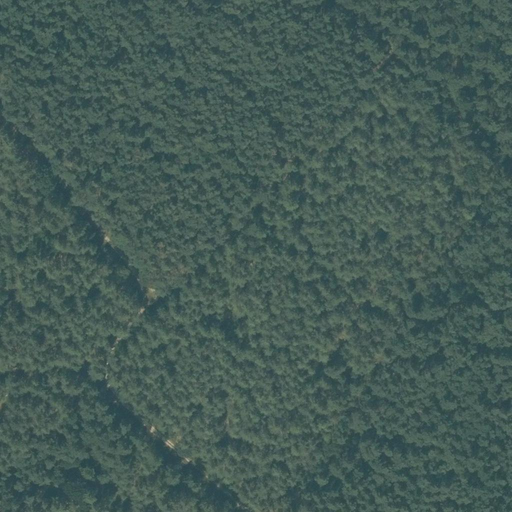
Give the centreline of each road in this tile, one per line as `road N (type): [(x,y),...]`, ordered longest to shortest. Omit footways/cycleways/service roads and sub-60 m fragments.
road 1 (track): [(153,300),(392,52)]
road 2 (track): [(153,300),(0,97)]
road 3 (track): [(96,366),(108,386),(247,511)]
road 4 (track): [(392,52),(505,147)]
